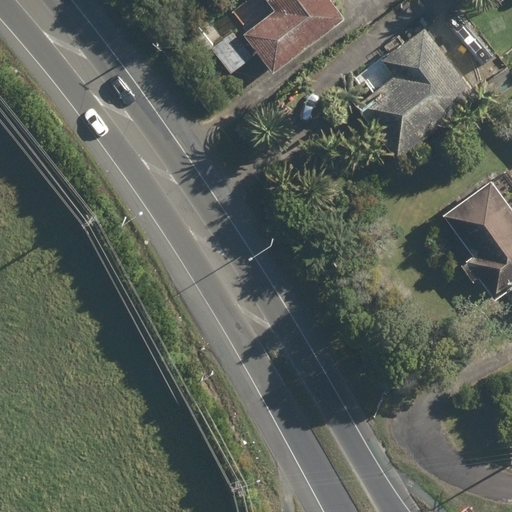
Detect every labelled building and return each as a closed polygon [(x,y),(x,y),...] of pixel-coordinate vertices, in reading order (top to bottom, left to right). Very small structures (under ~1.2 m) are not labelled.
[(240,33),(271,73),(343,18),(329,0),(266,0),(273,8),(240,33)] [(414,0),(426,15),(446,0),(414,0)] [(392,20),(398,29),(410,20),(404,11),(392,20)] [(210,18),(189,33),(205,54),(215,46),(234,71),(256,55),(237,29),(224,38),(210,18)] [(353,104),(393,158),(475,96),(422,26),(380,59),(392,75),(353,104)] [(477,277),(494,300),(511,286),(511,211),(489,180),(442,215),(469,251),(472,249),(476,255),(461,266),(471,281),(477,277)]
